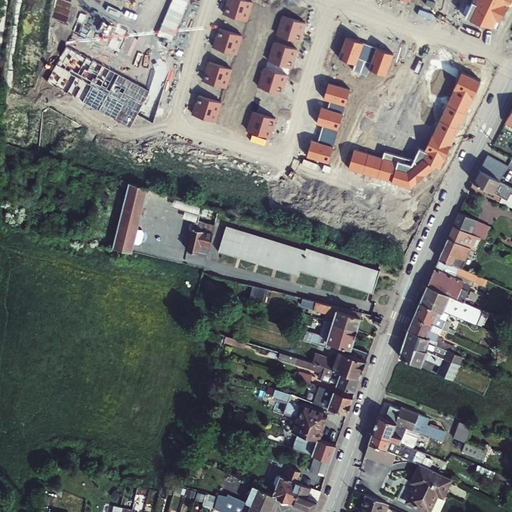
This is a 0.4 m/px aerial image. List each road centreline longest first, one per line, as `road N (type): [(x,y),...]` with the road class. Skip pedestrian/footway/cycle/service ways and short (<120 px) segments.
road 1 (tertiary): [(400,318),(511,77)]
road 2 (tertiary): [(329,511),(400,318)]
road 3 (residential): [(372,310),(191,259)]
